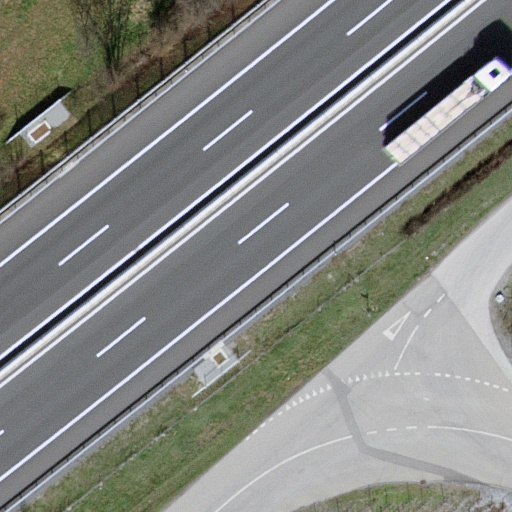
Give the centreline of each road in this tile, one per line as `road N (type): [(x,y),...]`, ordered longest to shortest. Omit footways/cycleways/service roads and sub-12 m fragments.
road 1 (motorway): [(0,433),(511,24)]
road 2 (motorway): [(385,0),(0,309)]
road 3 (unclassified): [(511,237),(413,333),(397,373),(395,423)]
road 4 (unclassified): [(217,511),(266,468),(333,436),(395,423)]
